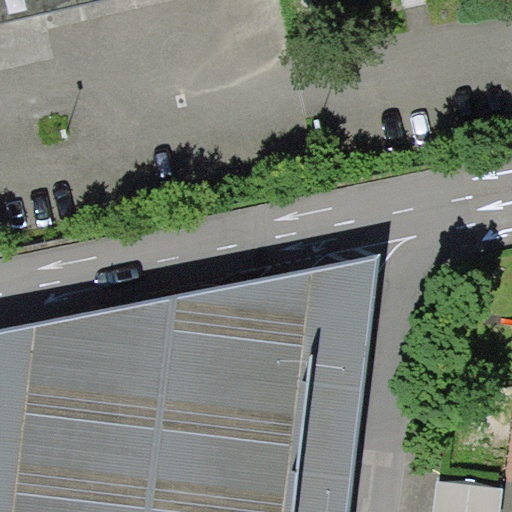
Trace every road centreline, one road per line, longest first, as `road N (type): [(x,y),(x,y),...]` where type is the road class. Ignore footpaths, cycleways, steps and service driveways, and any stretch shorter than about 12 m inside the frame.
road 1 (unknown): [(0,130),(492,0)]
road 2 (unknown): [(368,511),(410,194)]
